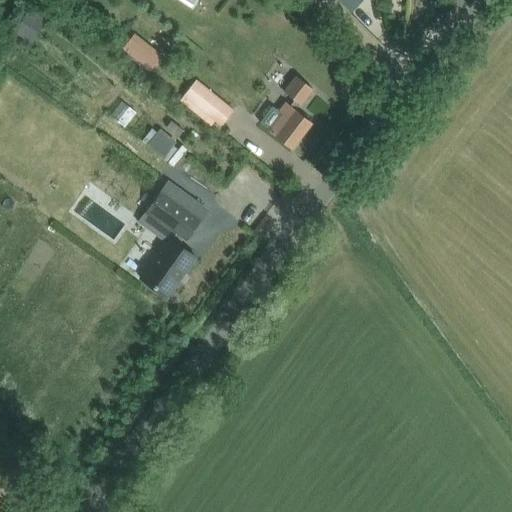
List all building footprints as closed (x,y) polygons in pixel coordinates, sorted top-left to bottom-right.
[(362,0),(338,0),(351,12),(362,0)] [(28,11),(16,29),(29,38),(41,20),(28,11)] [(133,33),(122,48),(132,56),(144,41),(133,33)] [(269,128),(267,131),(274,136),(291,149),(312,122),(296,110),(295,109),(294,110),(294,109),(298,103),(300,104),(312,89),(296,76),(284,92),(294,100),(290,106),(285,102),(279,110),(272,104),(259,121),(269,128)] [(232,108),(195,79),(183,94),(220,123),(232,108)] [(125,102),(115,120),(130,128),(139,110),(125,102)] [(147,141),(169,165),(184,151),(163,127),(147,141)] [(196,257),(178,244),(183,237),(186,239),(200,220),(160,191),(146,211),(176,233),(171,239),(169,238),(140,278),(167,297),(196,257)]
